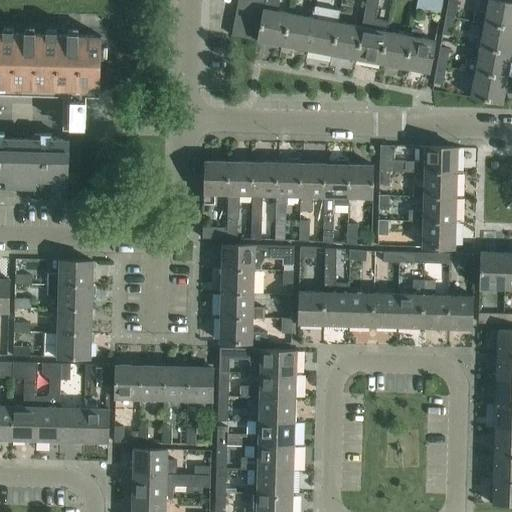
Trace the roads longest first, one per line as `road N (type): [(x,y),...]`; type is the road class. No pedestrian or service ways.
road 1 (residential): [(334,511),(337,375),(354,362),(443,366),(458,385),(454,511)]
road 2 (residential): [(184,122),(511,131)]
road 3 (residential): [(0,238),(144,241),(169,232),(182,208),(184,122)]
road 4 (residential): [(184,122),(190,0)]
